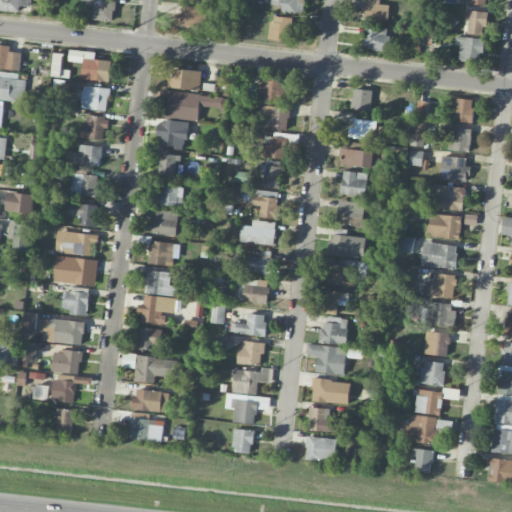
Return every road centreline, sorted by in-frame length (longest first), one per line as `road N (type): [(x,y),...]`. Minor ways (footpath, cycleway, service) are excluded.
road 1 (residential): [(511,85),(0,28)]
road 2 (residential): [(332,0),(282,440)]
road 3 (residential): [(511,40),(465,478)]
road 4 (residential): [(149,0),(100,437)]
